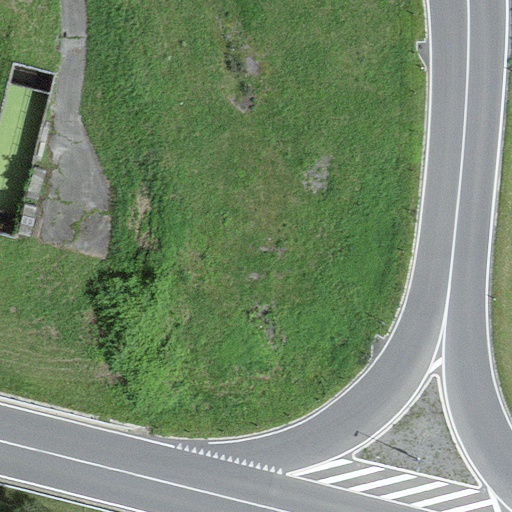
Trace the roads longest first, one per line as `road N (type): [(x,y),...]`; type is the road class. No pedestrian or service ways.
road 1 (secondary): [(449,266),(393,377),(355,418),(189,487)]
road 2 (secondary): [(449,266),(465,121),(465,0)]
road 3 (secondary): [(511,473),(489,440),(469,380),(449,266)]
road 4 (secondary): [(189,487),(0,438)]
